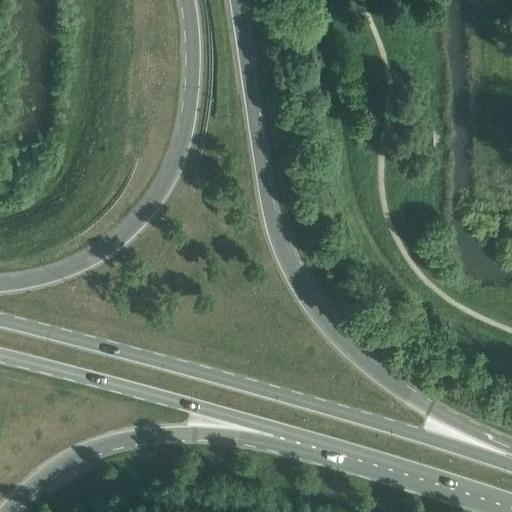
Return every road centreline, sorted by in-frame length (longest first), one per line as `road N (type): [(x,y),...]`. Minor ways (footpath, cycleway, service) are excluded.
road 1 (secondary): [(490,454),(335,330),(301,290),(272,236),(238,0)]
road 2 (secondary): [(490,454),(0,320)]
road 3 (secondary): [(188,0),(196,85),(179,160),(102,248),(47,274),(0,278)]
road 4 (secondary): [(7,511),(35,478),(148,435),(304,434)]
road 5 (secondary): [(0,356),(304,434)]
road 6 (secondary): [(304,434),(511,502)]
